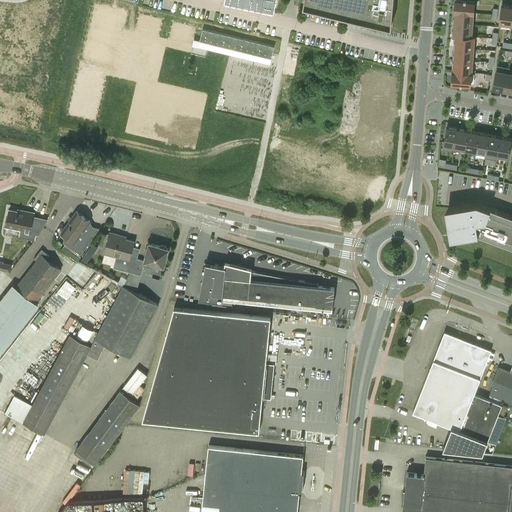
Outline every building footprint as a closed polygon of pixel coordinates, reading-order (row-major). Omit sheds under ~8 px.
[(230,0),(277,9),(278,0),(230,0)] [(303,0),(303,5),(391,26),(393,0),(303,0)] [(455,0),(454,11),(473,12),(474,0),(455,0)] [(119,69),(131,8),(96,1),(84,62),(119,69)] [(511,22),(511,5),(502,4),(499,23),(511,24),(511,22)] [(472,24),(473,12),(454,11),(453,23),(472,24)] [(453,23),(452,34),(452,35),(455,35),(471,36),(472,24),(453,23)] [(220,33),(202,29),(200,41),(217,45),(220,33)] [(238,37),(220,33),(217,45),(235,49),(238,37)] [(454,47),(473,48),(474,36),(471,36),(455,35),(454,47)] [(256,42),(238,37),(235,49),(253,54),(256,42)] [(274,46),(256,42),(253,54),(271,58),(274,46)] [(473,48),(454,47),(453,59),(470,60),(472,60),(473,48)] [(472,60),(470,60),(453,59),(452,71),(471,72),(472,60)] [(505,91),(509,67),(497,65),(493,88),(505,91)] [(67,115),(99,122),(109,75),(84,70),(79,93),(72,92),(67,115)] [(471,72),(452,71),(451,83),(470,85),(471,72)] [(2,117),(31,122),(34,104),(5,99),(2,117)] [(454,147),(458,128),(447,126),(443,145),(454,147)] [(465,149),(469,130),(458,128),(454,147),(465,149)] [(475,153),(479,132),(469,130),(465,149),(475,151),(475,153)] [(490,134),(479,132),(475,153),(486,155),(490,134)] [(490,134),(486,155),(485,158),(497,160),(497,157),(501,136),(490,134)] [(501,136),(497,157),(508,159),(511,138),(501,136)] [(511,215),(476,202),(445,208),(450,238),(477,234),(511,246),(511,215)] [(9,209),(6,226),(21,230),(19,236),(35,239),(36,234),(38,234),(48,218),(34,215),(34,212),(19,209),(18,211),(9,209)] [(92,228),(87,227),(90,222),(76,212),(61,233),(67,237),(64,243),(71,248),(81,255),(99,228),(94,227),(92,228)] [(110,232),(104,253),(117,256),(114,267),(126,270),(130,256),(134,241),(119,237),(120,235),(110,232)] [(144,260),(143,265),(144,265),(153,267),(154,263),(163,266),(168,248),(149,243),(144,260)] [(81,256),(65,244),(61,249),(77,261),(81,256)] [(98,247),(93,244),(89,249),(94,252),(98,247)] [(14,286),(0,303),(0,350),(0,351),(36,305),(34,303),(61,270),(47,259),(49,256),(45,252),(41,249),(34,258),(37,260),(15,288),(14,286)] [(130,256),(126,270),(133,272),(137,258),(130,256)] [(137,258),(133,272),(141,274),(143,265),(144,260),(137,258)] [(0,268),(11,271),(13,264),(0,260),(0,268)] [(332,312),(335,288),(318,286),(318,284),(251,271),(251,267),(226,261),(225,266),(206,262),(199,298),(222,300),(222,301),(332,312)] [(66,280),(57,291),(67,299),(76,287),(66,280)] [(92,345),(87,354),(98,360),(106,343),(131,357),(159,304),(136,292),(123,285),(96,338),(92,345)] [(174,308),(143,419),(259,431),(263,397),(270,318),(174,308)] [(445,332),(413,412),(452,427),(444,448),(483,452),(488,440),(496,443),(506,418),(498,414),(502,404),(474,393),(491,350),(445,332)] [(23,421),(23,422),(45,433),(78,372),(83,363),(87,354),(92,345),(82,340),(70,334),(30,408),(23,421)] [(511,371),(498,366),(491,385),(493,385),(489,395),(511,403),(511,404),(509,412),(511,412),(511,371)] [(123,387),(137,398),(144,389),(139,385),(147,375),(138,367),(123,387)] [(72,452),(92,467),(124,424),(139,404),(119,389),(72,452)] [(302,493),(302,492),(303,481),(304,472),(302,472),(303,455),(209,445),(206,472),(201,511),(297,511),(299,493),(302,493)] [(403,507),(412,508),(411,511),(511,511),(511,465),(426,457),(424,474),(407,472),(403,507)]
